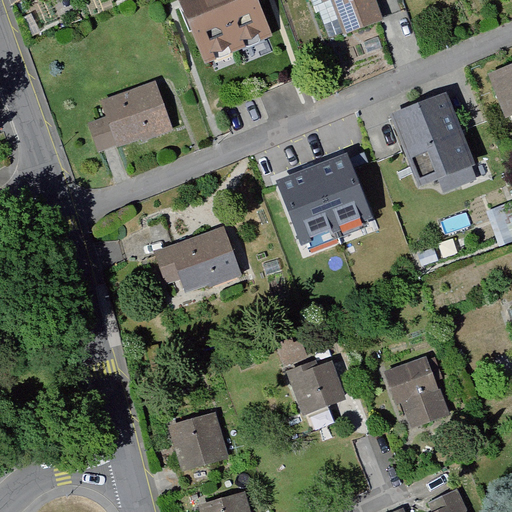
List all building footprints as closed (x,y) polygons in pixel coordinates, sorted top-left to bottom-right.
[(206,0),(194,0),(172,9),(198,73),(231,60),(206,0)] [(244,0),(206,0),(231,60),(263,46),(244,0)] [(327,0),(340,37),(372,26),(363,0),(327,0)] [(511,68),(483,80),(501,124),(511,119),(511,68)] [(148,90),(94,106),(98,120),(84,124),(93,156),(162,137),(148,90)] [(439,99),(381,122),(410,195),(430,187),(434,197),(472,181),(439,99)] [(363,136),(346,143),(358,174),(375,167),(363,136)] [(342,140),(281,161),(298,211),(359,190),(342,140)] [(150,255),(163,297),(236,276),(223,233),(150,255)] [(511,339),(511,309),(502,314),(511,339)] [(279,345),(284,369),(298,367),(296,358),(304,356),(300,340),(279,345)] [(278,376),(294,420),(341,404),(325,360),(278,376)] [(423,363),(381,378),(402,438),(444,423),(423,363)] [(211,419),(164,432),(175,474),(223,462),(211,419)] [(459,511),(451,490),(419,502),(423,511),(459,511)] [(188,509),(188,511),(241,511),(237,496),(188,509)]
